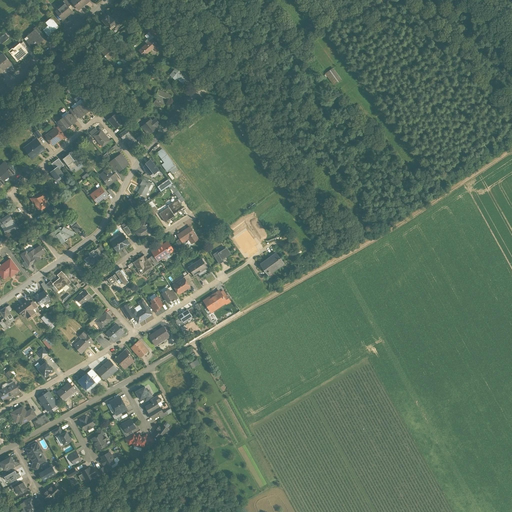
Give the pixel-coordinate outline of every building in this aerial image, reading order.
[(89,1),(88,0),(73,0),(71,1),(79,10),(83,6),(82,6),(89,1)] [(139,1),(131,8),(133,11),(134,12),(136,14),(145,7),(139,1)] [(65,4),(56,12),(63,20),(72,12),(65,4)] [(118,11),(116,11),(115,12),(114,14),(112,16),(113,17),(110,18),(108,16),(103,21),(109,28),(114,24),(116,26),(124,20),(119,14),(119,13),(118,11)] [(51,18),(46,23),(48,26),(43,30),(48,36),(59,27),(51,18)] [(35,30),(24,39),(33,49),(40,43),(39,41),(43,39),(38,34),(35,30)] [(152,39),(139,50),(143,54),(150,48),(151,50),(154,48),(157,52),(161,48),(152,39)] [(21,44),(20,43),(13,49),(14,50),(10,53),(17,62),(28,53),(24,48),(21,44)] [(112,43),(102,51),(108,59),(118,51),(112,43)] [(63,48),(59,52),(63,57),(64,55),(65,57),(68,54),(63,48)] [(0,56),(0,63),(5,69),(11,64),(3,54),(2,55),(0,56)] [(58,64),(52,69),(58,75),(70,65),(65,59),(59,65),(58,64)] [(183,72),(177,67),(170,75),(174,78),(176,76),(178,78),(177,78),(183,83),(188,77),(183,72)] [(333,68),(326,74),(333,84),(341,79),(333,68)] [(41,80),(33,88),(36,90),(35,90),(36,92),(37,91),(39,94),(47,86),(41,80)] [(171,95),(159,90),(157,94),(160,95),(154,103),(160,108),(160,109),(161,108),(161,109),(164,105),(164,104),(167,98),(169,99),(171,95)] [(296,92),(291,95),(296,102),(301,99),(296,92)] [(135,96),(129,101),(134,107),(140,102),(135,96)] [(92,107),(85,98),(82,100),(83,101),(89,109),(92,107)] [(83,101),(79,105),(85,114),(90,110),(89,109),(83,101)] [(352,108),(362,122),(369,117),(359,104),(352,108)] [(13,105),(5,113),(7,116),(8,117),(10,119),(19,111),(13,105)] [(85,114),(79,105),(74,108),(74,109),(79,116),(81,118),(85,114)] [(79,116),(74,109),(74,108),(73,107),(70,109),(72,113),(77,118),(79,116)] [(75,122),(69,113),(64,117),(70,125),(75,122)] [(77,118),(72,113),(70,114),(69,113),(75,122),(78,120),(77,118)] [(116,114),(112,116),(112,118),(110,119),(110,121),(116,128),(123,122),(117,114),(116,114)] [(70,125),(64,117),(59,121),(65,129),(70,125)] [(151,119),(142,126),(149,135),(157,128),(156,126),(159,123),(155,119),(152,121),(151,119)] [(57,129),(48,136),(53,144),(63,137),(57,129)] [(99,131),(94,135),(100,142),(101,141),(104,145),(110,140),(101,129),(99,131)] [(130,134),(127,129),(120,135),(124,139),(125,138),(132,147),(137,143),(130,134)] [(149,143),(142,136),(139,139),(145,146),(149,143)] [(37,138),(25,147),(32,157),(39,151),(40,152),(45,148),(37,138)] [(167,155),(162,148),(157,152),(162,159),(167,155)] [(13,159),(16,157),(11,150),(8,153),(13,159)] [(70,153),(74,158),(77,156),(78,155),(75,150),(70,153)] [(63,158),(69,165),(75,160),(74,158),(70,153),(63,158)] [(128,164),(121,154),(115,158),(117,160),(114,162),(118,168),(120,170),(128,164)] [(175,165),(167,155),(162,159),(164,163),(162,164),(167,171),(175,165)] [(77,156),(74,158),(75,160),(69,165),(72,169),(82,162),(77,156)] [(64,165),(59,157),(52,163),(56,167),(59,165),(60,168),(64,165)] [(151,160),(148,162),(149,163),(144,167),(145,169),(145,170),(147,173),(148,172),(150,175),(153,172),(154,173),(158,170),(151,160)] [(1,169),(0,167),(0,185),(5,182),(3,180),(10,174),(12,175),(15,172),(8,164),(1,169)] [(60,168),(59,165),(56,167),(51,171),(57,179),(59,178),(60,179),(64,176),(63,175),(65,174),(60,168)] [(112,175),(108,168),(101,173),(104,177),(102,178),(108,186),(117,179),(114,174),(112,175)] [(147,181),(143,179),(141,184),(142,185),(138,193),(145,196),(151,184),(148,182),(147,181)] [(169,179),(164,182),(167,187),(173,183),(169,179)] [(167,187),(164,182),(158,187),(161,191),(167,187)] [(101,187),(96,191),(98,192),(93,196),(97,202),(104,198),(105,199),(108,196),(101,187)] [(44,192),(32,197),(34,201),(36,200),(40,205),(39,206),(42,210),(43,210),(43,209),(49,205),(43,197),(46,196),(44,192)] [(177,199),(168,205),(169,207),(173,214),(183,207),(177,199)] [(169,207),(159,213),(165,222),(175,215),(173,214),(169,207)] [(152,208),(146,212),(150,217),(156,214),(152,208)] [(8,214),(2,219),(8,227),(5,228),(6,232),(19,227),(17,223),(9,213),(9,214),(9,213),(8,214)] [(143,227),(136,232),(140,238),(153,230),(145,218),(140,222),(143,227)] [(77,222),(72,226),(77,233),(82,229),(77,222)] [(75,232),(64,226),(62,229),(66,231),(62,233),(61,231),(57,234),(63,242),(73,235),(75,232)] [(198,239),(190,227),(178,235),(180,238),(183,242),(190,237),(193,242),(198,239)] [(235,240),(245,253),(256,244),(247,231),(235,240)] [(55,232),(51,235),(54,241),(59,238),(55,232)] [(119,237),(111,243),(117,251),(124,246),(124,247),(130,244),(123,233),(119,236),(119,237)] [(183,242),(180,238),(176,241),(180,247),(185,244),(183,242)] [(168,242),(152,252),(158,261),(174,250),(168,242)] [(35,248),(29,252),(27,250),(22,254),(26,259),(31,256),(34,261),(38,259),(37,256),(39,254),(39,255),(46,251),(41,244),(35,249),(35,248)] [(94,249),(89,253),(90,255),(85,258),(86,260),(86,261),(88,265),(92,262),(93,263),(100,258),(98,256),(102,253),(98,248),(94,250),(94,249)] [(227,248),(219,253),(218,252),(214,254),(220,263),(224,261),(223,260),(225,259),(224,257),(230,254),(227,248)] [(102,253),(98,256),(100,258),(102,261),(104,260),(107,264),(110,262),(104,252),(102,253)] [(276,254),(261,265),(264,270),(266,269),(269,273),(277,267),(276,267),(283,262),(276,254)] [(149,262),(147,259),(147,260),(144,255),(133,262),(138,269),(141,267),(144,272),(152,267),(149,262)] [(31,256),(26,259),(30,265),(34,261),(31,256)] [(156,265),(150,257),(147,259),(149,262),(152,267),(153,267),(156,265)] [(11,258),(0,265),(0,271),(4,278),(10,273),(11,275),(20,269),(11,258)] [(201,259),(189,267),(194,275),(199,272),(199,273),(201,272),(200,272),(207,267),(201,259)] [(121,270),(120,270),(120,269),(116,272),(116,273),(113,275),(114,276),(116,280),(117,281),(120,278),(125,285),(128,282),(124,276),(125,275),(121,270)] [(71,281),(62,271),(58,274),(61,277),(58,280),(58,279),(54,282),(55,284),(59,289),(63,287),(63,286),(63,285),(66,283),(67,284),(71,281)] [(188,274),(183,277),(184,279),(184,278),(187,283),(192,280),(188,274)] [(113,276),(112,276),(108,279),(112,284),(116,281),(116,280),(114,276),(113,276)] [(184,279),(173,285),(179,294),(185,290),(185,289),(189,286),(189,287),(190,287),(187,283),(184,278),(184,279)] [(54,282),(51,279),(47,283),(51,288),(55,284),(54,282)] [(45,289),(39,294),(38,293),(35,295),(41,304),(44,301),(46,304),(49,302),(48,300),(51,297),(45,289)] [(86,289),(76,298),(82,305),(92,296),(86,289)] [(169,290),(162,294),(167,302),(174,298),(171,294),(170,293),(169,290)] [(219,291),(214,294),(215,295),(205,302),(212,313),(226,304),(225,302),(226,302),(223,297),(219,291)] [(163,305),(157,297),(151,301),(153,304),(156,309),(157,309),(163,305)] [(31,301),(29,303),(27,300),(18,307),(24,315),(26,313),(28,316),(35,311),(33,308),(35,307),(36,308),(31,301)] [(143,309),(137,313),(136,311),(132,313),(137,322),(139,322),(141,321),(141,319),(144,317),(146,318),(152,314),(143,300),(139,302),(143,309)] [(10,304),(1,310),(5,316),(8,314),(9,316),(10,318),(13,316),(9,310),(13,308),(10,304)] [(131,312),(126,304),(122,307),(126,315),(131,312)] [(188,310),(179,316),(180,318),(183,322),(187,320),(192,316),(188,310)] [(98,319),(96,321),(97,322),(102,328),(113,319),(107,312),(98,319)] [(96,317),(89,323),(92,326),(97,322),(96,321),(98,319),(96,317)] [(124,332),(117,323),(107,331),(113,338),(119,334),(120,335),(124,332)] [(164,327),(154,334),(154,333),(149,336),(156,346),(163,342),(162,340),(169,335),(164,327)] [(83,354),(95,343),(92,339),(86,332),(80,337),(82,338),(75,344),(83,354)] [(104,339),(100,334),(95,338),(99,343),(104,339)] [(139,340),(131,347),(140,357),(148,350),(139,340)] [(44,346),(38,351),(43,357),(48,352),(44,346)] [(128,354),(125,351),(121,355),(128,363),(133,359),(128,354)] [(128,363),(121,355),(117,358),(120,362),(124,367),(128,363)] [(55,370),(45,359),(44,360),(43,361),(42,362),(41,364),(42,365),(39,367),(45,375),(49,373),(50,372),(51,372),(52,372),(53,371),(54,371),(55,370)] [(110,360),(102,367),(98,370),(104,378),(117,368),(110,360)] [(98,375),(92,368),(88,371),(94,378),(98,375)] [(88,371),(79,379),(82,383),(82,384),(83,385),(86,388),(91,384),(93,386),(98,383),(94,378),(88,371)] [(15,381),(0,389),(0,391),(5,400),(20,391),(15,381)] [(70,381),(58,391),(64,399),(76,389),(70,381)] [(145,387),(136,392),(140,400),(143,398),(149,395),(149,394),(145,387)] [(48,391),(39,397),(47,410),(57,404),(48,391)] [(149,395),(143,398),(145,401),(153,397),(151,393),(149,394),(149,395)] [(120,396),(113,400),(114,400),(110,402),(110,403),(113,408),(123,403),(120,396)] [(152,403),(146,406),(149,413),(159,407),(156,402),(156,401),(152,403)] [(123,403),(113,408),(110,410),(113,415),(116,414),(120,412),(127,409),(123,403)] [(23,406),(12,412),(16,419),(20,418),(22,422),(36,414),(33,408),(26,411),(23,406)] [(159,407),(149,413),(153,419),(159,416),(163,413),(162,413),(159,407)] [(45,413),(38,417),(42,425),(51,420),(45,413)] [(95,424),(91,417),(89,418),(82,421),(81,422),(85,429),(87,428),(88,429),(93,426),(93,425),(95,424)] [(131,419),(122,424),(127,432),(131,430),(135,428),(131,419)] [(170,431),(161,424),(157,429),(156,430),(163,435),(165,437),(170,431)] [(163,435),(156,430),(157,429),(156,429),(153,433),(160,439),(163,435)] [(64,432),(59,435),(64,443),(67,442),(68,443),(71,441),(71,440),(72,439),(72,438),(71,436),(70,436),(67,430),(64,432)] [(96,435),(93,437),(95,441),(94,442),(95,444),(97,444),(99,448),(108,444),(105,440),(106,440),(107,438),(106,436),(104,436),(103,436),(101,433),(101,432),(96,435)] [(148,438),(146,435),(142,437),(140,437),(139,435),(135,437),(128,441),(129,444),(132,442),(134,445),(142,447),(150,443),(147,438),(148,438)] [(43,452),(38,442),(26,448),(34,461),(35,462),(37,461),(39,463),(40,462),(43,461),(40,454),(41,454),(42,454),(42,453),(43,452)] [(76,449),(68,453),(74,463),(77,462),(80,461),(79,460),(82,459),(80,455),(79,453),(76,449)] [(110,451),(102,455),(103,458),(102,459),(104,464),(106,463),(108,466),(115,462),(113,459),(114,458),(110,451)] [(11,456),(1,462),(5,468),(6,468),(14,463),(15,463),(11,456)] [(37,461),(35,462),(34,461),(32,467),(37,469),(39,468),(40,462),(39,463),(37,461)] [(46,469),(40,472),(44,479),(56,472),(53,466),(52,465),(46,469)] [(105,465),(98,469),(102,475),(108,472),(105,465)] [(89,466),(82,470),(87,479),(94,475),(91,468),(89,466)] [(75,467),(68,471),(70,476),(77,472),(75,467)] [(18,468),(5,476),(9,483),(22,475),(18,468)] [(18,481),(11,485),(14,490),(16,488),(15,486),(20,483),(18,481)] [(20,483),(15,486),(16,488),(19,493),(28,489),(24,481),(20,483)] [(54,483),(49,488),(48,488),(44,492),(50,499),(54,494),(56,497),(62,492),(54,483)] [(33,496),(25,500),(28,506),(25,508),(26,508),(27,511),(28,511),(38,507),(35,500),(33,496)] [(39,498),(35,500),(38,507),(43,505),(43,504),(39,498)]
